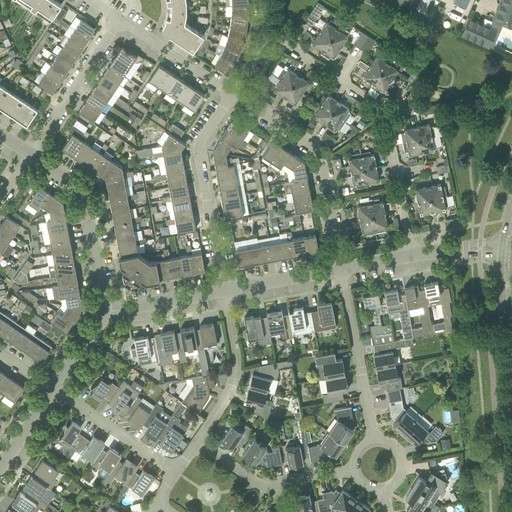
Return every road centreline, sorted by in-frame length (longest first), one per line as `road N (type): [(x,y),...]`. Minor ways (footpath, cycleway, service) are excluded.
road 1 (residential): [(412,254),(380,108),(261,32)]
road 2 (residential): [(340,268),(316,152),(230,94)]
road 3 (residential): [(224,288),(197,145),(230,94)]
road 4 (residential): [(105,309),(84,195),(31,152)]
road 5 (residential): [(374,439),(340,268)]
road 6 (residential): [(198,441),(233,373),(224,288)]
road 7 (residential): [(31,152),(120,19)]
road 8 (residential): [(177,473),(53,387)]
road 9 (residential): [(230,94),(120,19)]
road 10 (residential): [(105,309),(224,288)]
